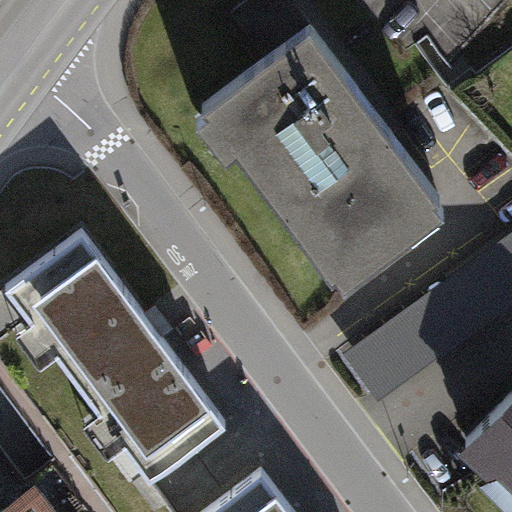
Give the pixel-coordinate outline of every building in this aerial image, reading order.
[(440,192),(294,0),(246,0),(234,9),(267,54),(202,103),(332,274),(440,192)] [(82,228),(6,284),(150,476),(226,419),(82,228)] [(375,403),(511,318),(511,240),(340,348),(375,403)] [(511,389),(466,437),(491,462),(503,458),(511,466),(511,389)] [(296,511),(261,466),(200,511),(296,511)] [(0,511),(51,511),(33,487),(0,511)]
